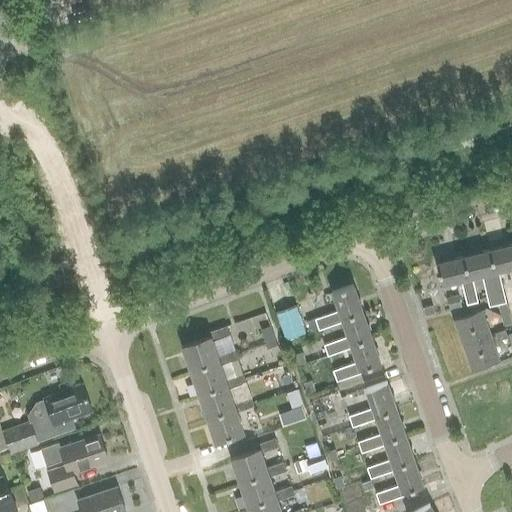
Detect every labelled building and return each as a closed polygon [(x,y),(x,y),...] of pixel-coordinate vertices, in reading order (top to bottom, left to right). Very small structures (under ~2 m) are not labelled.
[(511,243),(492,249),(498,271),(511,267),(511,243)] [(506,302),(498,271),(492,249),(465,256),(471,278),(482,275),(489,306),(506,302)] [(477,301),(471,278),(465,256),(435,263),(441,286),(459,281),(465,304),(477,301)] [(337,311),(322,317),(307,322),(310,331),(318,328),(319,331),(341,323),(340,318),(361,311),(352,285),(331,293),(337,311)] [(458,294),(446,297),(449,309),(461,306),(458,294)] [(510,322),(505,303),(498,305),(503,324),(510,322)] [(295,304),(274,311),(284,339),(305,332),(295,304)] [(422,307),(424,315),(434,312),(432,305),(422,307)] [(328,356),(335,354),(350,348),(349,345),(370,337),(361,311),(340,318),(341,323),(346,337),(324,345),(328,356)] [(462,346),(490,336),(480,311),(453,321),(462,346)] [(218,361),(216,355),(211,341),(228,335),(225,327),(207,333),(208,337),(180,347),(188,370),(218,361)] [(504,330),(495,333),(497,341),(507,338),(504,330)] [(490,336),(462,346),(471,372),(499,362),(490,336)] [(337,382),(344,380),(359,374),(358,372),(380,364),(370,337),(349,345),(350,348),(355,363),(333,371),(337,382)] [(226,385),(224,379),(219,364),(236,358),(233,349),(216,355),(218,361),(188,370),(197,394),(226,385)] [(294,355),(297,364),(305,361),(301,352),(294,355)] [(234,409),(232,403),(227,389),(244,383),(241,373),(224,379),(226,385),(197,394),(205,419),(234,409)] [(306,392),(314,389),(311,380),(303,383),(306,392)] [(353,428),(360,426),(375,420),(374,416),(395,408),(386,383),(365,390),(371,409),(349,417),(353,428)] [(37,441),(75,428),(72,420),(92,412),(82,384),(44,398),(35,401),(26,414),(29,421),(30,421),(37,441)] [(234,409),(205,419),(214,444),(242,434),(235,413),(252,407),(249,397),(232,403),(234,409)] [(314,414),(322,411),(318,402),(310,405),(314,414)] [(362,454),(369,452),(384,446),(383,443),(405,435),(395,408),(374,416),(375,420),(380,435),(358,443),(362,454)] [(29,421),(2,431),(10,453),(38,444),(37,441),(30,421),(29,421)] [(39,450),(45,467),(64,460),(65,466),(48,472),(55,492),(76,485),(72,473),(108,461),(99,435),(60,448),(58,444),(39,450)] [(371,480),(377,477),(393,472),(392,468),(414,461),(405,435),(383,443),(384,446),(389,460),(367,468),(371,480)] [(267,473),(266,469),(260,454),(277,448),(274,439),(256,445),(257,449),(229,459),(237,483),(267,473)] [(327,451),(330,461),(337,458),(334,449),(327,451)] [(380,505),(386,503),(402,497),(401,495),(423,487),(414,461),(392,468),(393,472),(398,486),(376,494),(380,505)] [(275,498),(273,493),(268,478),(285,473),(282,464),(266,469),(267,473),(237,483),(245,507),(275,498)] [(333,478),(336,488),(343,485),(340,476),(333,478)] [(0,511),(13,511),(14,511),(17,511),(2,477),(0,477),(0,511)] [(364,490),(373,487),(371,480),(361,483),(364,490)] [(125,511),(117,487),(78,501),(81,511),(125,511)] [(279,511),(276,502),(293,496),(290,487),(273,493),(275,498),(245,507),(246,511),(279,511)] [(47,511),(43,497),(29,501),(32,511),(47,511)]
